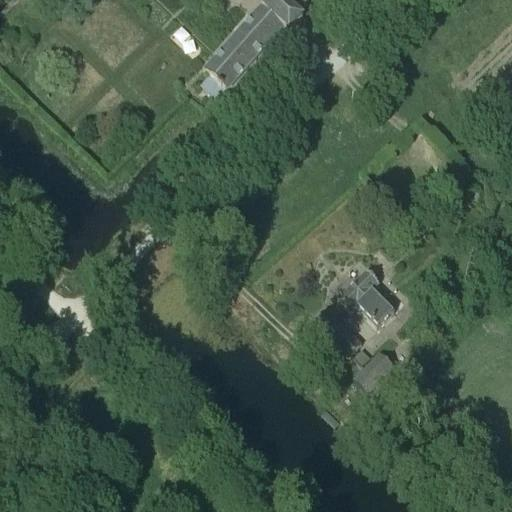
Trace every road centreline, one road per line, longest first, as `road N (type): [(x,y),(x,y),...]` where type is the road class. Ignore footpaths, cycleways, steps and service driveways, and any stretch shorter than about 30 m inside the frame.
road 1 (track): [(61,322),(143,230),(386,0)]
road 2 (track): [(61,322),(251,511)]
